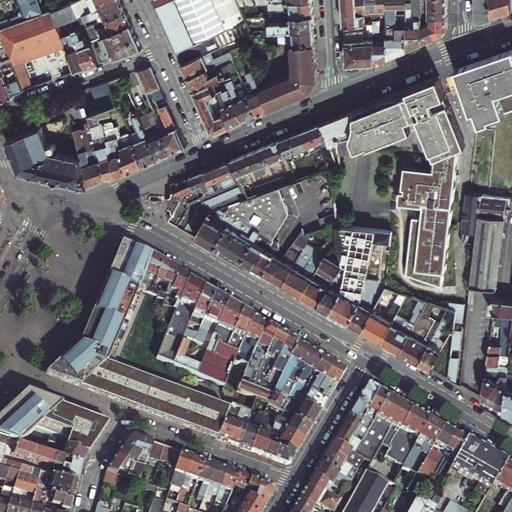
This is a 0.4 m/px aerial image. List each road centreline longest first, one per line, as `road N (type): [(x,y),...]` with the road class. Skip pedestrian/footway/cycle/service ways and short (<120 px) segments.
road 1 (secondary): [(90,206),(154,233),(367,356)]
road 2 (residential): [(78,511),(93,466),(124,418),(295,479)]
road 3 (residential): [(160,52),(0,110)]
road 4 (secondary): [(367,356),(511,440)]
road 5 (residential): [(367,356),(295,479)]
road 6 (tertiary): [(204,151),(333,96)]
road 7 (tertiary): [(333,96),(462,44)]
road 8 (tertiary): [(90,206),(204,151)]
